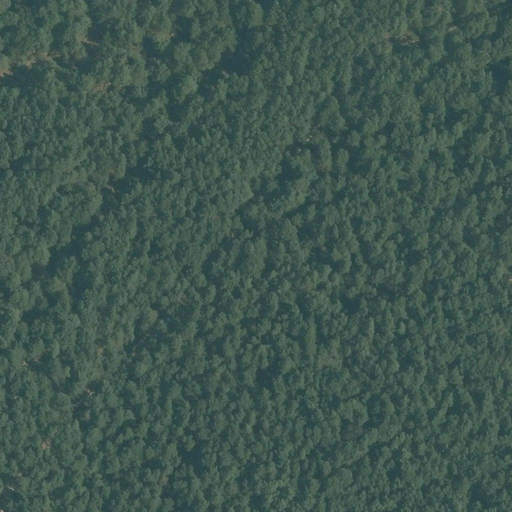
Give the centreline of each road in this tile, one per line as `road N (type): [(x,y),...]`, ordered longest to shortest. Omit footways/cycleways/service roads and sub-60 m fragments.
road 1 (unknown): [(2,511),(47,441),(168,312),(238,253),(350,91),(387,62),(511,17)]
road 2 (track): [(0,318),(129,192),(183,113),(231,67),(268,0)]
